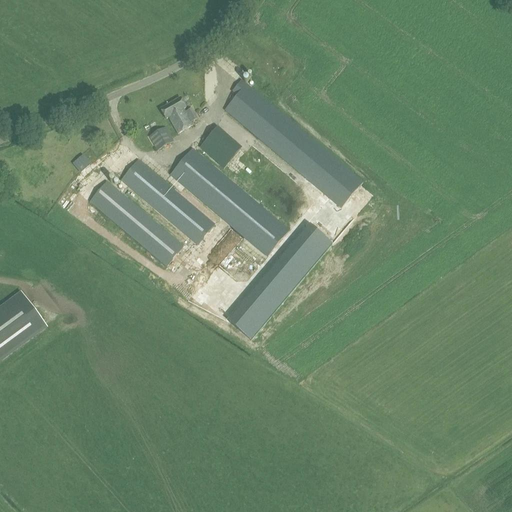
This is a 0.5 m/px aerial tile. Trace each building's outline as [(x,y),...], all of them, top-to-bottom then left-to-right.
[(237,66),(237,65),(227,56),(220,64),(237,80),(244,72),(237,66)] [(225,111),(342,209),(363,184),(242,81),(233,92),(238,96),(225,111)] [(169,118),(178,135),(193,126),(183,110),(186,108),(181,99),(161,110),(166,120),(169,118)] [(312,205),(216,121),(196,145),(292,228),(312,205)] [(149,137),(157,152),(174,143),(166,128),(149,137)] [(268,257),(289,232),(192,150),(171,175),(268,257)] [(121,181),(198,246),(215,226),(138,161),(121,181)] [(90,203),(167,267),(184,247),(107,183),(90,203)] [(311,227),(230,324),(252,342),(333,245),(311,227)] [(40,284),(28,293),(35,303),(36,302),(52,324),(63,316),(40,284)] [(0,364),(48,329),(21,293),(0,308),(0,364)]
